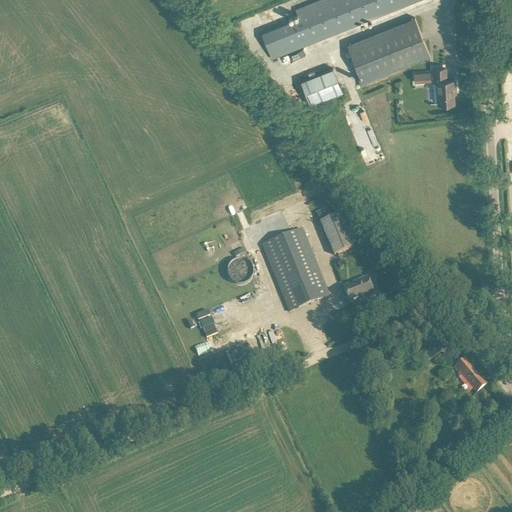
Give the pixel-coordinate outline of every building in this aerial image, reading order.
[(299,18),(262,33),(272,58),(416,0),(318,0),(296,9),(299,18)] [(413,19),(347,45),(362,82),(428,56),(413,19)] [(333,68),(301,81),(310,103),(341,91),(333,68)] [(453,88),(455,88),(454,80),(446,80),(445,68),(433,69),(434,81),(437,81),(438,103),(454,102),(453,88)] [(401,78),(402,87),(412,86),(411,78),(401,78)] [(309,215),(322,256),(328,254),(317,221),(327,217),(325,209),(309,215)] [(263,246),(289,312),(329,296),(302,230),(263,246)] [(349,239),(330,247),(334,255),(353,248),(349,239)] [(343,288),(350,304),(374,295),(367,278),(343,288)] [(195,313),(202,337),(214,333),(208,310),(195,313)] [(487,327),(476,324),(476,323),(473,332),(474,332),(484,335),(487,327)] [(424,356),(427,361),(449,349),(446,343),(424,356)] [(473,398),(478,403),(486,394),(482,389),(487,385),(465,359),(454,368),(459,375),(460,374),(477,394),(473,398)] [(458,431),(465,440),(471,435),(464,426),(458,431)]
